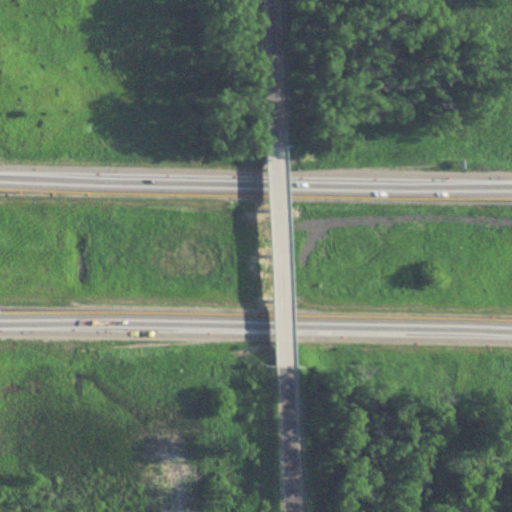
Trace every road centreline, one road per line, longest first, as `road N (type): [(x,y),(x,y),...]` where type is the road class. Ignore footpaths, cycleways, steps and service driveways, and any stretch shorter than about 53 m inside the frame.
road 1 (motorway): [(511,187),(0,178)]
road 2 (motorway): [(0,319),(511,328)]
road 3 (residential): [(284,367),(274,143)]
road 4 (residential): [(291,511),(284,367)]
road 5 (residential): [(274,143),(267,0)]
